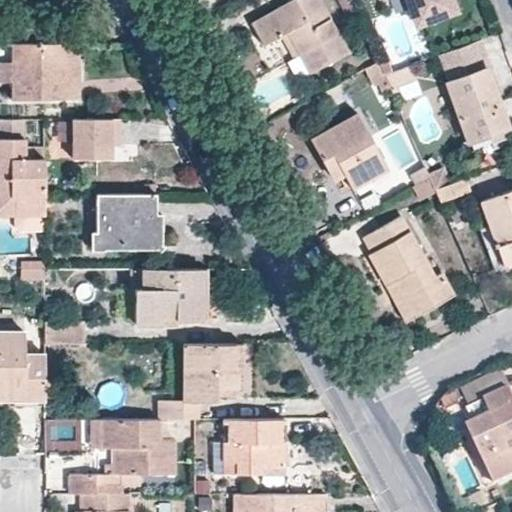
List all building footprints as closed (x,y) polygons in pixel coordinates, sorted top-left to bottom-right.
[(348,50),(320,0),(296,0),(297,0),(296,0),(291,0),(252,22),(264,44),(284,34),(289,43),(294,41),(311,71),(348,50)] [(407,0),(416,24),(456,10),(453,0),(407,0)] [(504,53),(498,34),(486,38),(494,58),(504,53)] [(485,56),(479,40),(456,49),(461,64),(485,56)] [(78,41),(12,42),(13,61),(13,81),(14,99),(78,97),(78,41)] [(453,79),(488,66),(485,56),(461,64),(456,49),(444,53),(453,79)] [(0,82),(13,81),(13,61),(0,60),(0,82)] [(382,63),(367,71),(375,87),(379,84),(383,92),(393,88),(387,74),(382,63)] [(387,74),(393,88),(395,93),(401,90),(398,85),(418,78),(412,65),(387,74)] [(510,129),(488,66),(453,79),(447,81),(468,144),(510,129)] [(311,140),(323,161),(333,154),(345,174),(353,187),(388,167),(358,115),(311,140)] [(121,136),(120,116),(71,117),(72,158),(112,158),(112,144),(112,137),(121,136)] [(25,117),(0,117),(0,213),(45,214),(45,192),(45,158),(25,157),(25,117)] [(333,154),(323,161),(335,180),(345,174),(333,154)] [(436,189),(448,185),(445,175),(432,179),(436,189)] [(431,178),(416,187),(423,198),(437,190),(436,189),(432,179),(431,178)] [(471,191),(467,178),(448,185),(436,189),(437,190),(442,202),(471,191)] [(511,188),(480,201),(505,266),(511,263),(511,188)] [(145,191),(95,191),(95,231),(105,231),(105,247),(156,247),(162,242),(162,212),(156,212),(145,212),(145,191)] [(156,212),(155,191),(145,191),(145,212),(156,212)] [(403,217),(365,236),(373,252),(370,254),(385,284),(386,283),(406,319),(454,291),(442,272),(436,276),(403,217)] [(340,263),(366,251),(354,226),(328,239),(340,263)] [(105,231),(95,231),(90,230),(90,250),(105,250),(105,247),(105,231)] [(204,303),(204,266),(130,267),(130,288),(134,288),(134,323),(161,323),(161,312),(176,311),(176,319),(198,318),(198,303),(204,303)] [(46,267),(26,267),(26,277),(46,278),(46,267)] [(161,312),(161,323),(176,323),(176,319),(176,311),(161,312)] [(83,320),(46,320),(46,342),(83,342),(83,320)] [(7,398),(46,398),(46,352),(25,352),(24,330),(0,330),(0,390),(7,391),(7,398)] [(160,418),(201,418),(201,400),(217,400),(217,395),(217,387),(237,387),(237,341),(182,341),(182,399),(160,399),(160,418)] [(486,401),(468,409),(473,422),(470,424),(497,483),(511,475),(511,390),(511,389),(486,399),(486,401)] [(284,467),(283,417),(222,417),(222,440),(213,440),(213,472),(236,473),(236,475),(267,475),(267,467),(284,467)] [(68,473),(68,493),(82,493),(124,493),(124,484),(124,473),(139,473),(174,473),(175,438),(160,438),(160,418),(99,418),(99,446),(112,446),(117,446),(117,473),(105,473),(68,473)] [(99,418),(90,418),(90,446),(99,446),(99,418)] [(105,462),(105,473),(117,473),(117,446),(112,446),(112,462),(105,462)] [(139,484),(139,473),(124,473),(124,484),(139,484)] [(124,484),(124,493),(130,493),(139,493),(139,484),(124,484)] [(324,511),(324,492),(235,493),(235,511),(324,511)] [(483,492),(468,499),(474,511),(488,504),(483,492)] [(130,511),(130,493),(124,493),(82,493),(82,510),(81,511),(130,511)]
